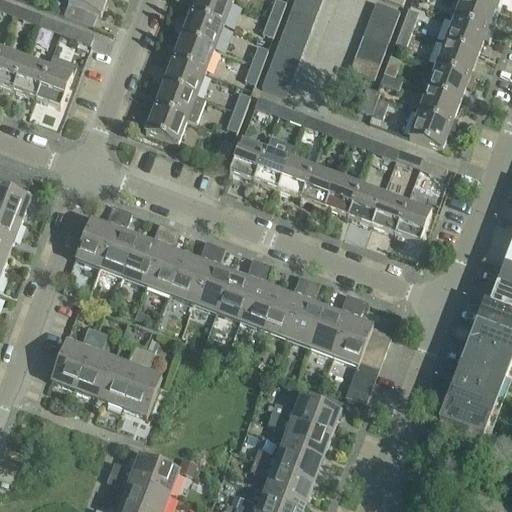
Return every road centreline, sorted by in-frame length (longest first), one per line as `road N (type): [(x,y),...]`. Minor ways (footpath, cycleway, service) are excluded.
road 1 (residential): [(445,305),(85,171)]
road 2 (residential): [(0,412),(85,171)]
road 3 (residential): [(367,511),(445,305)]
road 4 (residential): [(445,305),(511,131)]
road 5 (residential): [(85,171),(150,0)]
